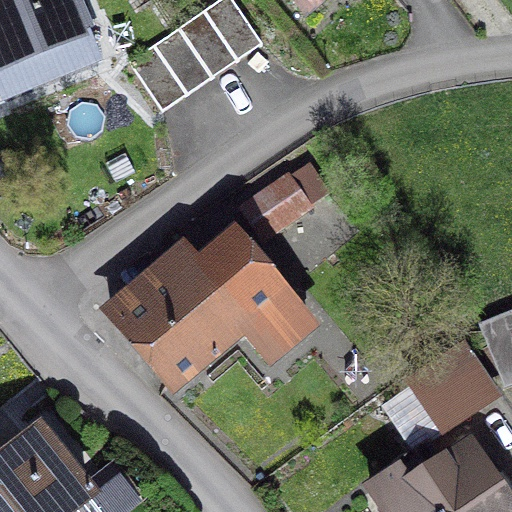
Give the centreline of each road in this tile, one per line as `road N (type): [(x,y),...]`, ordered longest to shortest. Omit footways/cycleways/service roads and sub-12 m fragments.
road 1 (residential): [(30,306),(330,95),(430,63),(511,54)]
road 2 (residential): [(236,511),(30,306)]
